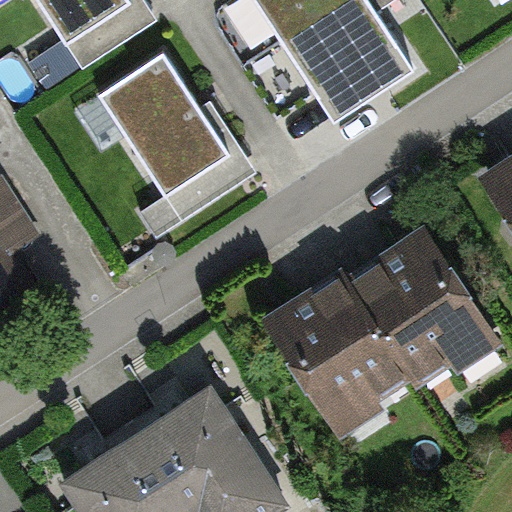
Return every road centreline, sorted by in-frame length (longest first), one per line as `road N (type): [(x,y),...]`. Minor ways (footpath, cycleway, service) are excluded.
road 1 (residential): [(511,69),(0,415)]
road 2 (unknown): [(329,192),(183,0)]
